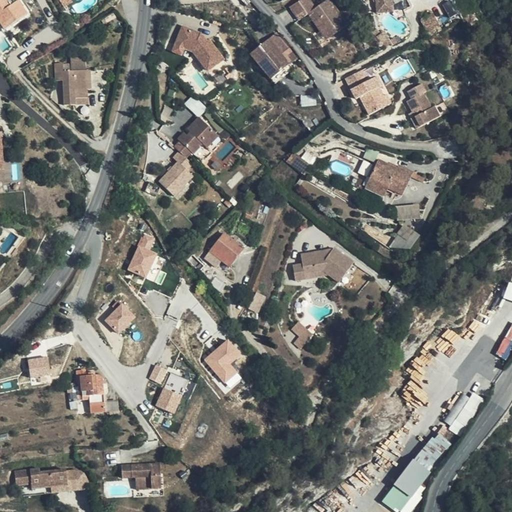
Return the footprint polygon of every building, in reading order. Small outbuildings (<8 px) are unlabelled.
[(14,4),(11,0),(0,0),(0,21),(5,29),(27,14),(18,1),(14,4)] [(312,0),(302,0),(291,8),(300,21),(310,14),(321,31),(325,38),(333,32),(336,36),(350,27),(332,0),(331,0),(318,9),(312,0)] [(378,0),(380,12),(394,11),(392,0),(378,0)] [(115,17),(113,13),(104,18),(106,22),(115,17)] [(245,29),(216,21),(215,25),(213,24),(210,35),(241,43),(245,29)] [(198,33),(183,26),(176,42),(184,45),(192,48),(208,68),(222,58),(204,40),(206,38),(198,33)] [(333,32),(325,38),(328,41),(336,36),(333,32)] [(288,49),(278,33),(261,44),(251,51),(269,78),(287,65),(280,55),(288,49)] [(184,45),(176,42),(174,49),(182,52),(184,45)] [(84,70),(84,58),(71,59),(71,71),(84,70)] [(63,71),(62,63),(54,63),(55,81),(63,80),(64,105),(76,104),(76,98),(87,98),(86,89),(86,70),(84,70),(71,71),(63,71)] [(367,80),(362,71),(347,79),(351,88),(367,80)] [(383,86),(378,76),(352,90),(357,99),(362,96),(365,100),(364,101),(370,115),(385,106),(381,98),(384,97),(379,88),(383,86)] [(427,92),(422,84),(409,91),(412,98),(407,101),(413,112),(415,116),(412,118),(417,129),(439,116),(435,106),(432,108),(424,93),(427,92)] [(200,116),(208,108),(195,94),(186,103),(200,116)] [(392,103),(387,95),(384,97),(381,98),(385,106),(392,103)] [(445,102),(437,106),(442,115),(450,111),(445,102)] [(219,136),(200,117),(192,124),(194,127),(190,131),(186,135),(184,133),(178,139),(180,141),(175,146),(181,153),(175,159),(178,162),(159,181),(174,195),(193,176),(187,170),(193,164),(186,157),(192,151),(194,154),(203,162),(223,140),(219,136)] [(403,193),(413,172),(398,166),(397,167),(378,159),(369,178),(388,187),(403,193)] [(273,182),(266,175),(257,183),(264,189),(266,187),(268,188),(273,182)] [(388,187),(369,178),(365,186),(385,195),(388,187)] [(261,206),(251,203),(248,209),(255,212),(253,216),(257,217),(261,206)] [(420,203),(397,205),(398,220),(421,218),(420,203)] [(255,212),(248,209),(243,218),(249,221),(252,215),(253,216),(255,212)] [(404,223),(393,243),(410,253),(421,233),(404,223)] [(145,233),(142,244),(153,248),(157,237),(145,233)] [(232,239),(225,233),(219,240),(205,258),(216,267),(222,260),(229,266),(243,248),(234,241),(237,238),(234,236),(232,239)] [(219,240),(215,236),(196,258),(201,262),(202,263),(205,258),(219,240)] [(148,278),(159,253),(140,244),(129,269),(148,278)] [(294,278),(304,277),(303,271),(316,269),(322,269),(339,281),(352,291),(368,272),(354,261),(334,246),(333,247),(330,251),(325,248),(300,252),(302,262),(292,263),(294,278)] [(258,291),(250,308),(260,312),(267,296),(258,291)] [(123,303),(106,319),(120,333),(137,317),(123,303)] [(251,311),(244,307),(239,315),(246,319),(251,311)] [(301,321),(294,329),(301,335),(296,341),(302,347),(314,334),(301,321)] [(231,363),(241,354),(229,340),(206,359),(226,383),(239,372),(231,363)] [(51,374),(49,358),(30,360),(33,377),(51,374)] [(158,365),(152,378),(163,383),(169,370),(158,365)] [(77,382),(81,382),(80,377),(89,376),(89,374),(84,374),(84,369),(76,370),(77,382)] [(172,371),(166,386),(184,394),(190,379),(172,371)] [(103,384),(102,380),(102,375),(96,375),(89,376),(80,377),(81,382),(82,396),(89,395),(89,398),(90,412),(105,411),(104,402),(103,394),(103,384)] [(166,388),(158,405),(176,413),(183,396),(166,388)] [(466,389),(445,421),(451,425),(449,428),(460,435),(483,401),(466,389)] [(116,401),(104,402),(105,411),(117,410),(116,401)] [(437,430),(383,501),(397,511),(400,511),(454,443),(437,430)] [(161,462),(122,465),(123,477),(136,476),(137,490),(163,487),(161,462)] [(14,470),(16,485),(30,484),(30,488),(67,485),(65,469),(41,471),(40,468),(14,470)] [(30,484),(16,485),(16,497),(68,491),(67,485),(30,488),(30,484)]
